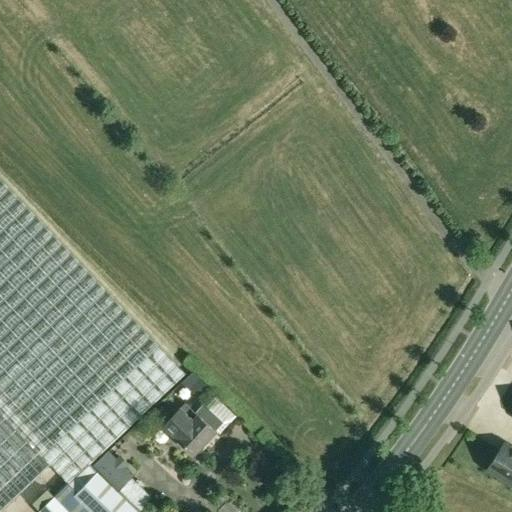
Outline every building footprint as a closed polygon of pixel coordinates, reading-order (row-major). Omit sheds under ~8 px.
[(0,511),(51,464),(69,484),(55,497),(61,502),(66,508),(70,504),(77,497),(74,495),(97,472),(90,463),(185,374),(0,176),(0,511)] [(186,402),(165,425),(194,452),(215,430),(224,420),(206,404),(197,413),(186,402)] [(511,447),(505,443),(488,470),(511,485),(511,447)] [(107,451),(95,465),(121,491),(132,480),(135,477),(125,468),(129,464),(122,457),(118,461),(107,451)] [(97,472),(74,495),(77,497),(91,511),(138,511),(139,511),(98,471),(97,472)] [(132,480),(121,491),(142,511),(153,500),(132,480)] [(50,490),(35,504),(40,509),(55,496),(50,490)] [(55,496),(40,509),(42,511),(69,511),(66,508),(61,502),(55,497),(55,496)]
